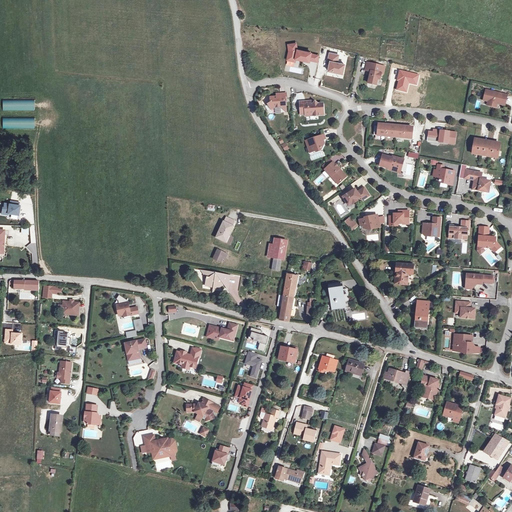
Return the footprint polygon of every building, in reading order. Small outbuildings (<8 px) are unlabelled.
[(295,43),(287,44),(288,51),(286,60),(295,62),(295,59),(308,62),(309,60),(317,62),(318,56),(310,54),(310,53),(297,50),(295,43)] [(338,55),(329,52),(326,64),(328,64),(327,70),(341,73),(343,64),(337,62),(338,55)] [(371,72),(368,83),(376,85),(378,79),(380,80),(381,74),(383,75),(385,67),(367,63),(365,71),(371,72)] [(507,96),(487,90),(484,101),(488,102),(491,103),(490,106),(495,107),(496,104),(497,104),(505,106),(507,96)] [(269,103),(271,109),(275,106),(281,106),(282,107),(286,107),(285,100),(287,100),(286,93),(281,93),(281,94),(278,95),(278,96),(272,96),(272,102),(269,103)] [(318,113),(318,115),(323,114),(323,105),(318,105),(318,104),(315,102),(313,104),(312,104),(311,101),(300,102),(301,114),(318,113)] [(378,124),(377,135),(404,138),(412,139),(413,127),(378,124)] [(324,134),(306,141),(310,152),(312,151),(316,150),(322,148),(324,143),(322,142),(322,140),(325,138),(324,134)] [(475,140),(472,154),(498,158),(500,144),(475,140)] [(389,169),(390,167),(398,170),(401,168),(403,160),(392,156),(392,158),(383,155),(380,166),(389,169)] [(322,165),(325,169),(332,163),(329,159),(322,165)] [(346,176),(333,162),(332,163),(325,169),(334,179),(335,178),(339,182),(346,176)] [(452,186),(454,172),(448,170),(447,173),(444,172),(444,170),(443,170),(437,169),(436,170),(436,173),(437,173),(436,177),(436,179),(438,180),(439,181),(439,182),(441,182),(441,181),(444,182),(443,183),(447,184),(447,185),(452,186)] [(482,173),(469,171),(467,179),(474,181),(473,184),(475,186),(474,190),(483,192),(485,191),(488,190),(489,187),(490,182),(480,180),(482,173)] [(347,203),(348,205),(352,203),(352,204),(357,200),(357,199),(360,197),(361,200),(369,195),(364,187),(357,192),(355,189),(343,197),(344,198),(343,200),(345,203),(347,203)] [(19,202),(11,201),(10,204),(4,203),(3,207),(2,207),(0,215),(7,215),(7,213),(18,215),(19,202)] [(393,216),(389,216),(389,226),(394,226),(394,224),(397,224),(403,223),(403,221),(408,221),(408,211),(402,211),(402,214),(400,214),(400,213),(398,213),(398,214),(393,214),(393,216)] [(367,218),(359,220),(360,225),(364,226),(363,228),(368,230),(368,228),(371,227),(371,229),(379,227),(377,215),(367,217),(367,218)] [(432,224),(423,224),(423,231),(426,231),(425,234),(425,236),(436,237),(436,234),(439,234),(440,218),(433,218),(432,224)] [(230,225),(222,222),(221,221),(215,237),(224,241),(226,234),(227,235),(231,225),(230,225)] [(351,222),(347,225),(350,229),(356,224),(353,221),(351,222)] [(450,228),(449,238),(461,239),(461,235),(466,236),(467,229),(468,229),(469,222),(462,221),(461,229),(456,228),(456,227),(450,226),(450,228)] [(479,227),(478,246),(484,247),(484,248),(491,248),(492,247),(496,252),(500,248),(496,243),(495,243),(496,238),(487,237),(488,228),(479,227)] [(274,236),(271,255),(272,255),(271,267),(279,268),(281,257),(283,257),(286,238),(274,236)] [(219,256),(221,251),(217,249),(213,259),(221,262),(223,258),(223,257),(219,256)] [(391,272),(394,272),(393,284),(405,284),(406,273),(412,274),(412,264),(391,263),(391,272)] [(223,283),(224,285),(227,290),(229,276),(216,274),(214,275),(213,274),(202,273),(207,280),(206,288),(214,289),(216,291),(220,288),(221,285),(223,283)] [(287,275),(284,295),(293,296),(296,275),(288,273),(287,275)] [(481,285),(481,283),(491,284),(491,277),(466,275),(465,286),(471,287),(473,287),(475,286),(475,284),(475,283),(477,283),(477,284),(481,285)] [(13,279),(12,287),(36,289),(37,281),(13,279)] [(330,295),(330,300),(334,300),(335,310),(340,310),(340,307),(347,306),(345,292),(344,292),(343,287),(331,288),(331,295),(330,295)] [(289,321),(293,296),(284,295),(283,300),(280,319),(285,320),(289,321)] [(77,314),(78,301),(73,301),(69,300),(62,299),(62,304),(61,307),(61,312),(68,313),(77,314)] [(132,317),(131,315),(139,313),(137,307),(130,309),(128,301),(125,299),(120,300),(121,305),(118,305),(120,316),(122,315),(124,315),(125,319),(132,317)] [(416,310),(416,329),(427,329),(427,310),(429,310),(429,300),(416,300),(416,310)] [(469,303),(455,302),(455,313),(460,314),(460,318),(473,319),(474,309),(469,309),(469,303)] [(141,318),(133,320),(136,331),(144,329),(141,318)] [(228,331),(215,327),(214,334),(221,336),(220,338),(234,341),(237,326),(230,324),(228,331)] [(12,329),(6,328),(5,341),(20,342),(21,332),(12,332),(12,329)] [(262,330),(252,328),(249,338),(261,341),(259,349),(265,350),(268,337),(261,335),(262,330)] [(136,329),(125,332),(127,338),(137,335),(136,329)] [(62,332),(59,331),(58,345),(70,346),(69,352),(76,353),(77,347),(72,346),(72,345),(70,345),(70,338),(67,338),(67,334),(62,333),(62,332)] [(456,351),(461,352),(461,349),(466,350),(466,352),(478,353),(478,348),(474,347),(470,347),(470,344),(471,336),(454,335),(454,340),(456,342),(458,343),(458,346),(456,345),(456,351)] [(121,343),(125,358),(136,355),(134,349),(143,347),(141,339),(121,343)] [(201,350),(193,348),(191,355),(188,354),(188,355),(186,355),(187,353),(186,351),(182,350),(181,351),(181,352),(179,356),(176,355),(174,362),(182,365),(182,367),(189,369),(190,367),(194,368),(196,368),(198,357),(199,357),(201,350)] [(292,349),(292,351),(282,348),(279,358),(295,362),(298,351),(292,349)] [(257,354),(249,352),(245,363),(254,366),(251,376),(256,377),(262,360),(256,358),(257,354)] [(326,358),(322,357),(319,369),(320,370),(324,371),(325,371),(325,370),(329,371),(334,372),(338,361),(333,360),(326,358)] [(416,369),(421,371),(424,359),(421,358),(420,360),(419,359),(417,366),(416,368),(416,369)] [(57,372),(59,372),(58,377),(59,377),(59,381),(67,382),(68,372),(67,372),(67,370),(68,370),(69,361),(59,360),(57,372)] [(347,360),(345,371),(360,375),(363,364),(347,360)] [(390,371),(388,375),(387,382),(407,387),(410,374),(406,373),(405,375),(390,371)] [(427,388),(426,392),(428,392),(427,396),(432,397),(431,399),(436,400),(437,396),(439,395),(440,391),(439,391),(439,389),(441,389),(442,385),(440,384),(441,381),(427,376),(424,387),(427,388)] [(254,386),(245,383),(243,387),(238,385),(235,396),(240,398),(239,402),(243,403),(242,406),(248,407),(254,386)] [(50,387),(49,403),(60,404),(62,388),(50,387)] [(494,407),(492,414),(502,417),(507,398),(495,394),(493,403),(495,404),(494,407)] [(265,396),(263,403),(269,405),(271,398),(265,396)] [(199,405),(187,406),(188,413),(195,412),(199,414),(204,417),(204,416),(208,418),(209,421),(214,419),(211,409),(216,412),(219,406),(214,403),(204,399),(201,405),(201,406),(199,405)] [(453,423),(459,424),(463,411),(458,409),(459,407),(448,403),(447,408),(449,409),(447,415),(448,418),(454,420),(453,423)] [(83,412),(82,412),(81,420),(84,424),(92,424),(93,423),(97,423),(98,415),(94,415),(94,413),(94,405),(84,404),(83,412)] [(261,425),(271,428),(275,417),(277,418),(279,411),(271,408),(269,414),(265,413),(266,409),(262,407),(259,415),(260,417),(263,418),(261,425)] [(305,408),(303,416),(309,417),(311,409),(305,408)] [(60,415),(50,414),(49,429),(58,431),(60,415)] [(304,428),(304,426),(297,424),(294,434),(298,434),(301,435),(302,433),(305,434),(304,439),(313,441),(315,431),(307,429),(304,428)] [(335,427),(331,440),(340,443),(344,430),(335,427)] [(147,452),(148,453),(152,452),(153,453),(157,452),(158,455),(166,453),(166,456),(171,455),(172,457),(175,456),(175,452),(177,450),(175,441),(172,439),(168,440),(165,441),(164,439),(155,441),(154,435),(144,437),(146,445),(147,452)] [(496,436),(493,441),(485,454),(498,462),(506,449),(509,444),(496,436)] [(375,443),(373,452),(381,455),(383,446),(375,443)] [(418,443),(414,457),(424,461),(429,447),(418,443)] [(229,448),(220,445),(219,451),(215,450),(212,461),(224,465),(229,448)] [(377,476),(379,475),(376,469),(376,466),(374,465),(368,453),(365,451),(364,456),(369,466),(369,469),(365,468),(364,474),(366,475),(365,479),(367,480),(371,481),(375,483),(376,479),(377,476)] [(335,466),(337,455),(318,452),(315,474),(325,476),(327,465),(335,466)] [(473,466),(468,480),(479,483),(483,468),(473,466)] [(274,468),(272,474),(275,475),(273,479),(280,481),(280,480),(291,483),(292,480),(297,482),(299,473),(294,472),(293,473),(274,468)] [(275,475),(272,474),(271,480),(279,483),(280,481),(273,479),(275,475)] [(417,487),(413,503),(425,507),(429,490),(417,487)]
